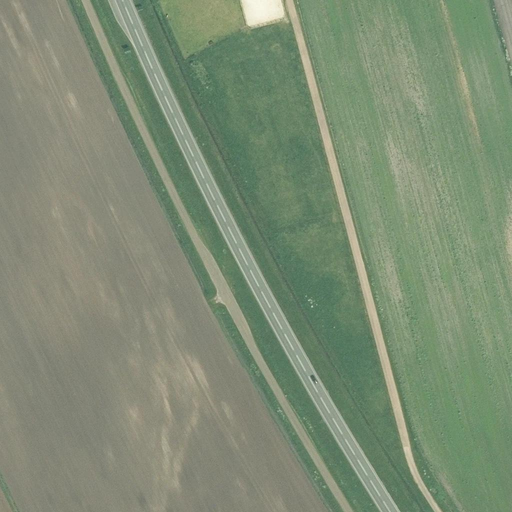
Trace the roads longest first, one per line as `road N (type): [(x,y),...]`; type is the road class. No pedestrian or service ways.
road 1 (trunk): [(390,511),(240,249),(123,0)]
road 2 (unclassified): [(349,511),(227,300),(85,0)]
road 3 (unclassified): [(289,0),(411,467),(438,511)]
